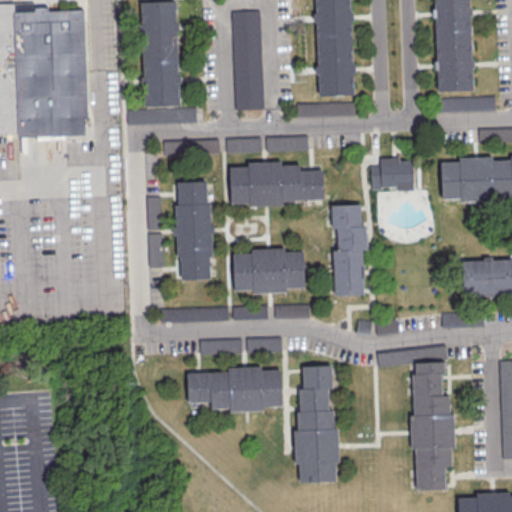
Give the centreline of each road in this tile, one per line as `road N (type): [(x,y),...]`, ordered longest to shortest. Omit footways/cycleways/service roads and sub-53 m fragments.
road 1 (residential): [(134,131),(511,115)]
road 2 (residential): [(511,331),(376,345),(307,328),(142,333)]
road 3 (residential): [(142,333),(134,131)]
road 4 (residential): [(375,0),(380,121)]
road 5 (residential): [(409,120),(405,0)]
